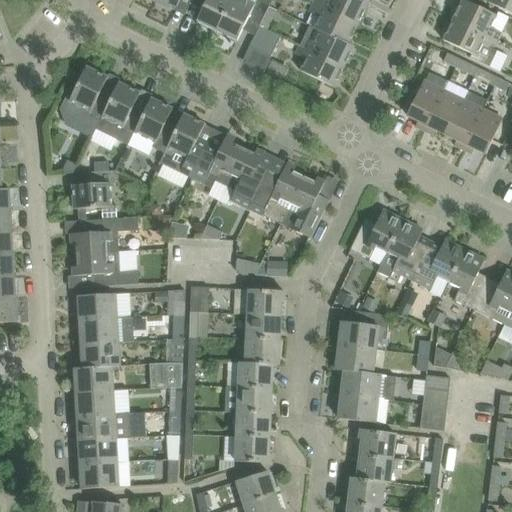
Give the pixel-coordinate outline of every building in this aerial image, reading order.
[(203,0),(207,1),(197,21),(217,31),(232,0),(203,0)] [(254,0),(232,0),(217,31),(238,41),(251,14),(262,20),(270,4),(272,0),(257,0),(257,1),(254,0)] [(315,0),(314,4),(358,25),(367,5),(356,0),(328,0),(329,0),(328,0),(315,0)] [(463,0),(453,20),(497,42),(502,33),(491,28),(496,16),(463,0)] [(511,0),(489,0),(488,3),(511,14),(511,0)] [(306,25),(310,26),(320,32),(348,45),(349,44),(358,25),(314,4),(309,13),(312,14),(306,25)] [(494,50),(497,42),(453,20),(443,41),(472,55),(471,58),(490,67),(497,51),(494,50)] [(250,47),(260,52),(270,32),(259,26),(258,29),(250,47)] [(300,46),(344,67),(354,47),(349,44),(348,45),(320,32),(310,26),(300,46)] [(270,32),(260,52),(271,57),(280,39),(281,37),(270,32)] [(334,88),(344,67),(300,46),(296,55),(306,60),(301,72),(334,88)] [(444,62),(459,70),(463,62),(448,54),(444,62)] [(479,69),(463,62),(459,70),(466,73),(462,82),(471,86),(479,69)] [(92,139),(102,118),(111,100),(100,95),(108,78),(86,67),(74,92),(72,91),(69,92),(60,110),(66,126),(92,139)] [(483,80),(494,86),(498,78),(486,72),(483,80)] [(498,78),(494,86),(506,92),(510,83),(498,78)] [(415,127),(424,132),(444,91),(424,82),(407,116),(418,121),(415,127)] [(111,100),(102,118),(123,128),(121,131),(132,137),(134,134),(143,115),(132,110),(140,93),(119,83),(111,100)] [(444,91),(424,132),(433,136),(436,130),(446,135),(463,101),(444,91)] [(143,115),(134,134),(155,144),(153,148),(164,153),(167,148),(176,131),(164,126),(172,109),(151,99),(143,115)] [(463,101),(446,135),(457,140),(454,146),(463,150),(482,110),(463,101)] [(482,110),(463,150),(472,155),(475,149),(486,154),(503,120),(482,110)] [(167,148),(164,153),(165,153),(160,163),(192,179),(204,154),(208,147),(197,142),(205,125),(184,115),(176,131),(167,148)] [(204,154),(192,179),(212,188),(215,181),(226,186),(244,148),(233,143),(235,140),(227,136),(215,159),(204,154)] [(244,148),(226,186),(236,191),(231,203),(250,212),(251,210),(274,162),(263,157),(265,154),(257,150),(255,154),(244,148)] [(69,161),(63,172),(65,173),(66,176),(75,175),(79,166),(69,161)] [(120,162),(116,171),(121,174),(126,164),(120,162)] [(274,162),(251,210),(281,224),(291,205),(304,177),(293,172),(295,169),(287,165),(285,167),(274,162)] [(114,172),(109,172),(90,173),(91,185),(73,186),(74,210),(112,207),(111,185),(115,184),(114,172)] [(291,205),(281,224),(311,239),(328,205),(317,199),(325,183),(316,179),(315,183),(304,177),(291,205)] [(0,190),(0,212),(10,212),(9,190),(1,190),(1,191),(0,190)] [(162,206),(151,207),(152,217),(162,217),(162,206)] [(0,234),(11,234),(10,212),(0,212),(0,234)] [(376,248),(387,254),(403,221),(383,212),(377,224),(366,219),(350,250),(370,260),(376,248)] [(137,218),(89,221),(90,233),(71,234),(72,243),(76,243),(77,255),(119,252),(118,232),(138,231),(137,218)] [(403,221),(387,254),(398,259),(392,271),(412,281),(427,249),(417,244),(423,231),(403,221)] [(207,226),(202,239),(220,240),(223,233),(207,226)] [(0,234),(0,256),(13,256),(11,234),(0,234)] [(427,249),(412,281),(432,290),(430,293),(441,299),(449,284),(465,251),(444,241),(438,254),(427,249)] [(465,251),(449,284),(460,289),(454,301),(474,310),(489,279),(478,274),(484,261),(465,251)] [(119,252),(77,255),(77,267),(73,267),(74,276),(92,275),(93,288),(138,285),(138,271),(120,271),(119,252)] [(0,256),(0,278),(14,278),(13,256),(0,256)] [(242,276),(255,276),(259,268),(258,268),(260,264),(236,259),(235,270),(242,276)] [(259,268),(255,276),(286,278),(287,270),(273,269),(273,268),(259,268)] [(489,279),(474,310),(505,325),(511,310),(511,274),(506,271),(500,284),(489,279)] [(0,278),(0,300),(15,300),(14,278),(0,278)] [(209,289),(191,288),(190,313),(208,313),(209,289)] [(249,290),(248,315),(280,317),(281,302),(284,302),(284,293),(249,290)] [(167,316),(174,316),(174,315),(184,316),(185,291),(168,292),(168,302),(167,316)] [(349,309),(354,298),(341,292),(336,303),(349,309)] [(167,293),(155,294),(156,303),(168,302),(167,293)] [(79,297),(80,321),(131,318),(130,294),(115,295),(115,294),(79,297)] [(368,298),(363,309),(374,314),(379,303),(368,298)] [(0,300),(0,323),(17,322),(15,300),(0,300)] [(402,303),(396,316),(408,317),(412,308),(402,303)] [(511,310),(505,325),(505,326),(500,335),(511,340),(511,310)] [(190,313),(189,338),(197,338),(209,339),(210,313),(208,313),(190,313)] [(342,322),(339,346),(375,351),(377,339),(387,340),(390,316),(374,314),(363,313),(362,325),(342,322)] [(183,330),(184,316),(174,315),(174,316),(173,330),(183,330)] [(248,315),(247,340),(279,341),(280,317),(248,315)] [(80,321),(82,345),(118,343),(134,342),(133,318),(131,318),(80,321)] [(189,338),(188,361),(196,362),(197,338),(189,338)] [(247,340),(246,364),(278,366),(279,341),(247,340)] [(168,341),(167,364),(172,364),(182,364),(183,349),(183,341),(168,341)] [(421,341),(419,356),(429,357),(431,343),(421,341)] [(82,345),(83,368),(111,368),(119,367),(118,343),(82,345)] [(337,371),(345,372),(373,374),(375,351),(339,346),(337,371)] [(434,367),(446,368),(452,355),(436,348),(434,367)] [(452,355),(446,368),(471,373),(476,362),(454,351),(452,355)] [(427,372),(429,357),(419,356),(417,371),(427,372)] [(188,361),(187,387),(195,387),(196,362),(188,361)] [(511,363),(508,361),(501,375),(510,379),(511,375),(511,363)] [(240,363),(239,388),(271,390),(272,366),(278,366),(246,364),(240,363)] [(172,374),(171,388),(181,388),(182,364),(172,364),(167,364),(167,365),(156,364),(156,374),(172,374)] [(75,369),(77,393),(113,391),(111,368),(83,368),(75,369)] [(342,395),(378,399),(394,401),(397,377),(373,374),(345,372),(342,395)] [(426,376),(425,389),(449,392),(451,379),(426,376)] [(187,387),(186,411),(194,411),(195,387),(187,387)] [(171,388),(170,412),(180,412),(181,388),(171,388)] [(271,390),(239,388),(238,413),(273,414),(273,405),(271,404),(271,390)] [(425,389),(422,409),(447,412),(449,392),(425,389)] [(77,393),(78,417),(130,414),(129,391),(113,392),(113,391),(77,393)] [(375,424),(378,399),(342,395),(339,419),(375,424)] [(508,414),(509,407),(510,397),(501,396),(500,406),(499,413),(508,414)] [(444,432),(447,412),(422,409),(420,429),(444,432)] [(186,411),(185,435),(193,435),(194,411),(186,411)] [(170,412),(169,436),(179,436),(180,412),(170,412)] [(238,413),(237,437),(269,438),(270,415),(273,415),(273,414),(238,413)] [(78,417),(79,441),(116,439),(131,438),(130,414),(78,417)] [(498,423),(496,440),(504,441),(511,441),(511,434),(511,430),(506,430),(506,424),(498,423)] [(362,440),(361,455),(392,459),(395,434),(361,430),(360,440),(362,440)] [(192,460),(193,435),(185,435),(184,460),(192,460)] [(269,454),(269,438),(237,437),(236,462),(271,464),(271,454),(269,454)] [(423,462),(432,464),(440,465),(443,439),(426,437),(423,462)] [(79,441),(81,465),(117,463),(116,439),(79,441)] [(502,458),(504,441),(496,440),(494,457),(502,458)] [(169,448),(168,460),(178,461),(179,448),(169,448)] [(361,455),(358,479),(383,482),(383,483),(389,484),(391,470),(402,471),(403,460),(392,459),(361,455)] [(178,475),(178,461),(168,460),(168,475),(178,475)] [(118,487),(117,463),(81,465),(82,489),(118,487)] [(432,464),(429,488),(437,489),(440,465),(432,464)] [(492,466),(490,483),(499,485),(501,467),(492,466)] [(237,482),(245,506),(275,496),(268,472),(237,482)] [(352,478),(349,503),(381,507),(383,483),(383,482),(358,479),(352,478)] [(490,483),(488,501),(497,502),(499,485),(490,483)] [(429,488),(426,511),(434,511),(437,489),(429,488)] [(196,495),(199,511),(207,511),(204,494),(196,495)] [(245,506),(246,511),(283,511),(282,509),(280,510),(275,496),(245,506)] [(120,511),(122,504),(93,502),(93,503),(79,502),(77,511),(120,511)] [(349,503),(347,511),(380,511),(381,507),(349,503)]
